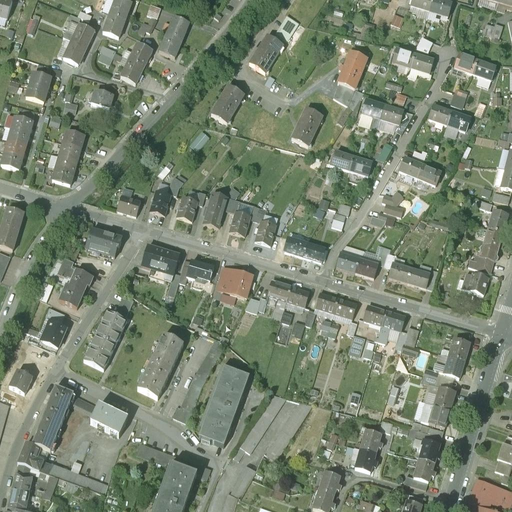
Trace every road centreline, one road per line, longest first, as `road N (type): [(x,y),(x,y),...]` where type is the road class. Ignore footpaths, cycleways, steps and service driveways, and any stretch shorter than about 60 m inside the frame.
road 1 (residential): [(499,335),(143,232)]
road 2 (residential): [(63,210),(247,0)]
road 3 (residential): [(52,373),(159,424),(233,472)]
road 4 (tertiary): [(450,511),(499,335)]
road 5 (residential): [(52,373),(143,232)]
road 6 (residential): [(63,210),(35,252),(0,339)]
road 7 (residential): [(0,497),(52,373)]
